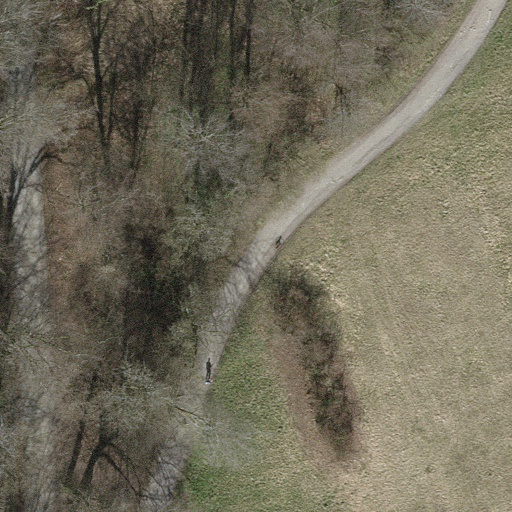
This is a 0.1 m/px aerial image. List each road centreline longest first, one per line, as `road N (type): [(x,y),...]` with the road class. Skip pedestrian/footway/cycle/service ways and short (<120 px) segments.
road 1 (track): [(146,511),(276,224),(406,114),(466,48),(493,0)]
road 2 (track): [(33,511),(13,0)]
